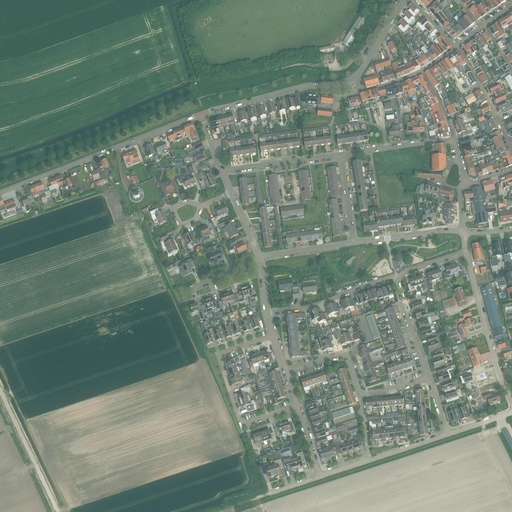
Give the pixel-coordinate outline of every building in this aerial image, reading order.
[(452,2),(451,0),(441,7),(443,10),(452,2)] [(472,0),(471,1),(472,1),(473,3),(476,6),(477,8),(483,17),(489,13),(483,5),(480,0),(472,0)] [(489,13),(493,10),(489,4),(488,5),(486,2),(487,2),(485,0),(482,0),(485,3),(483,5),(489,13)] [(485,0),(487,2),(486,2),(488,5),(489,4),(493,10),(496,8),(490,0),(485,0)] [(490,0),(496,8),(497,8),(500,5),(501,5),(497,0),(490,0)] [(441,7),(439,5),(437,2),(428,10),(429,10),(432,14),(436,19),(439,23),(440,23),(444,28),(449,24),(448,22),(448,21),(441,12),(443,10),(441,7)] [(473,8),(469,10),(472,14),(474,17),(477,21),(483,17),(477,8),(476,6),(473,3),(471,5),(473,8)] [(419,12),(412,4),(408,7),(410,9),(408,11),(413,17),(419,12)] [(464,9),(461,11),(463,14),(465,14),(466,16),(463,18),(470,27),(475,23),(468,14),(464,9)] [(415,19),(413,17),(408,11),(407,11),(404,14),(406,17),(403,19),(409,25),(415,19)] [(343,43),(344,44),(343,46),(344,46),(344,47),(348,49),(350,46),(358,34),(367,20),(360,16),(351,29),(343,43)] [(426,22),(427,22),(428,21),(424,17),(416,25),(423,32),(426,29),(430,33),(434,29),(428,23),(426,22)] [(454,18),(455,19),(457,22),(459,24),(464,31),(470,27),(463,18),(460,20),(457,17),(454,18)] [(412,30),(410,27),(402,19),(399,23),(401,25),(398,27),(403,33),(407,30),(410,32),(412,30)] [(507,25),(503,19),(498,23),(503,31),(505,35),(507,34),(505,30),(508,28),(506,25),(507,25)] [(450,26),(449,26),(457,36),(464,31),(459,24),(456,27),(455,26),(453,28),(452,26),(454,25),(452,22),(450,24),(450,26)] [(498,23),(494,26),(500,35),(498,36),(500,38),(505,35),(503,31),(498,23)] [(451,36),(453,38),(454,39),(457,36),(449,26),(449,25),(446,28),(447,30),(448,29),(449,30),(447,31),(448,32),(449,34),(451,36)] [(500,35),(494,26),(488,29),(493,36),(495,34),(498,39),(500,38),(498,36),(500,35)] [(436,30),(430,35),(431,36),(431,37),(432,38),(434,41),(436,39),(446,51),(451,47),(441,35),(438,38),(434,34),(437,32),(436,30)] [(491,44),(493,42),(491,40),(487,32),(481,35),(486,43),(489,41),(491,44)] [(431,36),(430,35),(428,37),(433,43),(434,42),(437,46),(436,47),(442,54),(446,51),(436,39),(434,41),(432,38),(431,37),(431,36)] [(486,43),(481,35),(476,39),(486,53),(488,51),(485,47),(488,45),(486,43)] [(480,56),(482,59),(482,60),(483,59),(483,58),(487,55),(476,39),(471,42),(477,52),(480,56)] [(437,58),(438,57),(432,50),(431,48),(430,48),(427,44),(423,40),(422,42),(428,50),(427,51),(428,52),(434,60),(437,58)] [(387,44),(391,51),(393,54),(397,52),(392,42),(387,44)] [(472,55),(475,53),(478,58),(480,56),(477,52),(471,42),(466,46),(472,55),(473,57),(474,57),(472,55)] [(331,46),(319,49),(320,54),(335,51),(333,44),(330,45),(331,46)] [(432,50),(438,57),(442,54),(436,47),(434,45),(430,48),(431,48),(432,50)] [(472,55),(466,46),(461,50),(466,58),(468,61),(470,60),(471,60),(474,65),(477,63),(475,60),(471,55),(472,55)] [(416,52),(418,56),(425,66),(429,63),(425,56),(422,52),(420,54),(416,47),(413,48),(416,52)] [(428,52),(427,51),(424,47),(421,49),(426,56),(425,56),(429,63),(434,60),(428,52)] [(449,58),(448,58),(458,73),(458,72),(468,88),(472,86),(477,83),(476,82),(473,77),(473,76),(472,74),(467,77),(466,75),(462,70),(464,69),(462,66),(466,64),(461,56),(459,52),(458,51),(449,58)] [(408,64),(404,65),(409,74),(415,71),(411,63),(409,59),(413,57),(411,54),(407,55),(409,58),(406,59),(408,64)] [(418,56),(414,59),(415,59),(416,61),(420,69),(425,66),(418,56)] [(458,73),(448,58),(445,61),(452,71),(453,70),(456,74),(458,73)] [(414,62),(411,63),(415,71),(420,69),(416,61),(415,59),(413,60),(414,62)] [(441,63),(449,75),(450,77),(453,76),(450,72),(452,71),(445,61),(441,63)] [(502,70),(497,72),(499,75),(500,76),(501,79),(506,76),(510,74),(508,70),(509,69),(506,64),(506,63),(505,62),(503,64),(502,62),(500,63),(504,72),(502,70)] [(398,68),(398,67),(396,63),(391,65),(396,75),(397,78),(397,79),(409,74),(404,65),(398,68)] [(437,66),(445,78),(449,75),(441,63),(437,66)] [(445,79),(445,78),(437,66),(434,68),(439,76),(440,75),(443,79),(444,78),(444,79),(445,79)] [(434,68),(430,70),(439,83),(440,83),(439,82),(440,81),(438,79),(439,79),(437,77),(439,76),(434,68)] [(392,70),(386,72),(389,81),(395,79),(397,78),(396,75),(394,76),(392,70)] [(430,70),(425,74),(434,88),(437,86),(440,91),(441,90),(445,96),(442,98),(444,101),(446,106),(452,104),(449,98),(447,95),(442,88),(439,83),(430,70)] [(379,80),(381,84),(383,83),(389,81),(386,72),(380,74),(382,80),(379,80)] [(484,74),(478,77),(482,84),(488,81),(484,74)] [(423,75),(418,77),(421,84),(418,85),(419,86),(419,87),(418,87),(418,89),(422,87),(421,86),(427,83),(425,79),(423,75)] [(379,85),(376,76),(364,79),(367,88),(379,85)] [(418,84),(418,85),(421,84),(418,77),(412,80),(414,86),(418,84)] [(412,80),(405,83),(405,84),(400,85),(402,93),(407,91),(407,92),(412,91),(413,93),(416,92),(414,86),(412,80)] [(493,93),(495,95),(501,93),(500,90),(501,90),(499,84),(501,83),(500,80),(496,82),(497,84),(489,88),(492,94),(493,93)] [(427,84),(427,83),(421,86),(422,87),(426,94),(425,95),(426,97),(433,93),(432,91),(429,87),(427,84)] [(399,84),(397,85),(386,88),(387,95),(387,96),(395,94),(396,96),(397,101),(404,99),(402,93),(399,84)] [(387,95),(386,88),(378,90),(380,97),(387,95)] [(478,98),(483,95),(480,89),(473,94),(476,100),(478,98)] [(378,90),(372,91),(374,99),(375,104),(381,103),(380,97),(378,90)] [(375,104),(374,99),(372,91),(366,93),(370,108),(376,107),(375,104)] [(365,110),(370,108),(366,93),(360,95),(363,105),(364,105),(365,110)] [(435,98),(433,93),(426,97),(424,98),(427,103),(427,102),(435,98)] [(455,95),(459,102),(463,99),(459,93),(455,95)] [(501,93),(495,95),(496,98),(494,99),(497,104),(506,100),(503,94),(502,95),(501,93)] [(464,98),(469,106),(477,101),(472,94),(464,98)] [(303,96),(303,103),(306,103),(306,104),(313,105),(313,106),(316,106),(316,105),(317,105),(318,96),(307,95),(307,96),(303,96)] [(478,98),(476,100),(478,102),(480,101),(482,105),(487,102),(483,95),(478,98)] [(356,97),(355,97),(348,99),(350,107),(361,105),(358,97),(356,97)] [(289,109),(295,107),(295,108),(300,107),(298,98),(293,100),(293,99),(286,100),(289,109)] [(438,103),(435,98),(427,102),(427,103),(428,105),(430,104),(431,106),(438,103)] [(277,103),(279,111),(286,110),(283,101),(280,102),(280,101),(278,102),(277,103)] [(511,108),(508,101),(497,106),(500,111),(502,110),(503,114),(511,109),(511,108)] [(430,117),(431,117),(442,113),(438,103),(431,106),(433,111),(430,113),(430,114),(429,115),(430,116),(430,117)] [(267,106),(269,114),(276,112),(274,104),(267,106)] [(454,104),(447,107),(446,107),(450,114),(449,114),(450,116),(459,112),(454,104)] [(480,109),(479,110),(476,111),(478,115),(482,113),(482,115),(490,111),(488,105),(480,109)] [(260,117),(266,115),(264,106),(257,108),(260,117)] [(248,111),(250,119),(257,118),(254,109),(251,110),(251,109),(249,110),(248,111)] [(238,113),(240,122),(247,120),(245,112),(238,113)] [(454,122),(456,128),(465,125),(464,122),(468,120),(466,114),(456,117),(457,121),(454,122)] [(435,125),(428,128),(430,132),(429,132),(434,131),(439,129),(446,127),(445,122),(443,117),(435,120),(433,120),(435,125)] [(479,122),(477,123),(479,126),(484,124),(485,123),(487,123),(490,131),(497,129),(493,119),(490,121),(489,118),(485,120),(484,120),(479,122)] [(408,122),(405,122),(405,124),(407,124),(408,132),(407,132),(419,132),(424,131),(423,123),(419,123),(419,121),(414,122),(411,122),(412,124),(408,124),(408,122)] [(192,124),(184,127),(186,134),(187,135),(190,134),(192,139),(197,137),(195,132),(196,132),(192,124)] [(393,129),(389,130),(390,137),(401,136),(400,131),(403,130),(402,124),(399,125),(399,126),(392,127),(393,129)] [(466,129),(465,125),(456,128),(458,135),(462,133),(463,137),(473,134),(470,127),(466,129)] [(184,127),(173,131),(173,133),(176,138),(177,141),(180,140),(179,137),(186,134),(184,127)] [(491,134),(494,139),(501,136),(498,131),(492,134),(491,134)] [(323,134),(324,138),(324,145),(331,144),(330,137),(327,138),(326,133),(323,134)] [(493,140),(495,145),(503,141),(501,136),(494,139),(493,140)] [(497,150),(505,147),(503,141),(495,145),(497,150)] [(164,142),(155,146),(157,153),(163,151),(167,149),(164,142)] [(151,144),(144,147),(148,157),(155,154),(151,144)] [(445,144),(431,145),(432,151),(438,151),(438,154),(437,154),(437,156),(446,155),(445,144)] [(475,149),(471,151),(463,153),(464,159),(471,157),(471,154),(476,152),(475,149)] [(140,159),(136,150),(123,156),(125,161),(129,159),(130,162),(131,162),(133,165),(140,162),(139,159),(140,159)] [(206,158),(204,151),(196,154),(195,152),(194,152),(189,154),(188,154),(190,159),(193,158),(195,163),(191,165),(193,167),(196,166),(200,164),(199,161),(206,158)] [(501,160),(502,160),(509,157),(507,151),(500,154),(498,155),(500,160),(501,160)] [(446,155),(437,156),(432,156),(432,168),(430,168),(430,172),(446,171),(446,155)] [(477,155),(471,157),(464,159),(466,164),(473,162),(472,159),(478,157),(477,155)] [(488,158),(493,171),(498,169),(495,160),(492,161),(490,157),(488,158)] [(503,164),(498,166),(499,169),(500,170),(504,169),(506,168),(511,165),(511,163),(509,157),(502,160),(501,160),(503,164)] [(485,165),(488,173),(493,171),(488,158),(486,159),(488,164),(485,165)] [(100,169),(100,168),(104,167),(105,172),(111,170),(107,159),(105,160),(104,160),(103,160),(103,161),(101,161),(102,162),(98,164),(100,169)] [(481,170),(483,175),(488,173),(485,165),(485,164),(484,164),(483,160),(480,161),(482,166),(480,167),(480,169),(481,170)] [(476,162),(466,165),(467,170),(475,168),(474,165),(477,164),(476,162)] [(475,168),(467,170),(469,176),(476,174),(475,170),(480,169),(480,167),(479,167),(476,168),(475,168)] [(327,169),(328,176),(337,175),(336,168),(327,169)] [(94,181),(101,178),(98,170),(91,173),(94,181)] [(298,172),(299,180),(308,178),(307,171),(298,172)] [(205,172),(198,176),(200,179),(203,177),(208,189),(216,185),(211,174),(207,176),(205,172)] [(142,173),(135,176),(137,182),(144,179),(142,173)] [(268,176),(269,183),(278,182),(277,175),(268,176)] [(328,176),(329,183),(338,182),(337,175),(328,176)] [(62,176),(61,176),(56,178),(58,184),(63,182),(65,188),(69,187),(73,186),(70,178),(66,180),(64,181),(62,176)] [(186,188),(195,183),(192,176),(186,179),(185,176),(178,179),(181,185),(184,184),(186,188)] [(58,184),(56,178),(50,180),(52,186),(48,187),(50,191),(59,187),(58,184)] [(299,180),(300,187),(309,186),(308,178),(299,180)] [(509,192),(510,189),(508,185),(505,178),(500,180),(501,184),(500,184),(502,187),(503,187),(504,189),(506,188),(508,192),(509,192)] [(174,193),(178,191),(172,179),(164,183),(166,187),(162,189),(165,197),(171,194),(170,193),(173,192),(174,193)] [(483,184),(483,187),(485,192),(484,193),(485,198),(488,197),(487,192),(490,191),(491,193),(495,192),(496,196),(498,195),(498,185),(494,186),(492,181),(488,183),(483,184)] [(269,183),(270,191),(279,189),(278,182),(269,183)] [(329,183),(330,190),(339,189),(338,182),(329,183)] [(425,191),(439,195),(441,188),(434,186),(435,184),(427,182),(425,191)] [(43,183),(36,185),(39,192),(41,191),(44,197),(45,196),(46,199),(52,197),(50,192),(46,193),(43,183)] [(39,193),(36,185),(30,188),(32,194),(33,194),(34,198),(40,195),(39,193)] [(300,187),(301,194),(310,193),(309,186),(300,187)] [(441,188),(439,195),(438,200),(440,201),(442,196),(450,198),(449,201),(452,202),(454,196),(451,196),(452,191),(441,188)] [(473,207),(472,207),(473,216),(476,215),(478,225),(488,223),(485,207),(484,207),(481,188),(472,189),(472,192),(464,194),(465,196),(464,196),(464,197),(465,197),(466,203),(472,202),(473,207)] [(270,191),(271,198),(279,197),(279,189),(270,191)] [(339,189),(330,190),(331,198),(340,196),(339,189)] [(141,195),(140,194),(139,192),(137,191),(135,192),(134,192),(133,194),(132,196),(133,197),(134,199),(135,199),(136,200),(138,199),(139,198),(140,197),(141,195)] [(302,201),(306,201),(311,200),(310,193),(301,194),(302,201)] [(24,205),(34,201),(32,195),(22,199),(24,205)] [(272,205),(280,204),(279,197),(271,198),(272,205)] [(2,199),(0,199),(0,212),(6,210),(7,211),(17,207),(14,200),(4,204),(2,199)] [(328,201),(329,208),(338,207),(337,200),(328,201)] [(444,207),(444,214),(453,214),(453,212),(454,212),(453,206),(452,206),(451,203),(445,204),(445,207),(444,207)] [(225,205),(216,209),(219,216),(228,212),(225,205)] [(303,206),(295,207),(296,216),(304,215),(303,206)] [(289,216),(296,216),(295,207),(288,208),(289,216)] [(330,215),(339,214),(338,207),(329,208),(330,215)] [(282,217),(289,216),(288,208),(281,209),(282,217)] [(160,213),(158,209),(150,212),(151,216),(153,220),(157,219),(160,225),(167,221),(165,216),(164,216),(164,215),(162,211),(160,213)] [(430,211),(422,212),(423,224),(431,223),(431,218),(434,218),(434,212),(430,212),(430,211)] [(413,217),(408,217),(410,226),(416,225),(415,216),(415,213),(412,214),(413,217)] [(331,223),(340,221),(339,214),(330,215),(331,223)] [(444,214),(444,222),(446,222),(446,224),(453,224),(452,221),(454,221),(454,215),(453,215),(453,214),(444,214)] [(401,217),(402,224),(403,227),(410,226),(408,217),(404,218),(403,215),(401,215),(401,217)] [(377,228),(376,220),(376,219),(374,219),(374,222),(370,223),(371,231),(378,230),(378,228),(377,228)] [(333,230),(341,228),(340,221),(331,223),(333,230)] [(364,232),(371,231),(370,223),(365,224),(365,221),(363,221),(363,224),(364,232)] [(226,228),(224,229),(226,233),(228,232),(230,238),(238,235),(233,223),(226,227),(226,228)] [(210,239),(215,237),(212,230),(209,231),(207,226),(199,229),(203,238),(209,236),(210,239)] [(314,230),(314,231),(316,240),(323,239),(322,230),(321,227),(319,228),(319,229),(314,230)] [(334,237),(342,236),(341,228),(333,230),(334,237)] [(316,240),(314,231),(307,232),(309,241),(316,240)] [(192,246),(197,244),(192,232),(184,236),(184,238),(188,245),(191,244),(192,246)] [(301,242),(309,241),(307,232),(300,233),(301,242)] [(300,233),(293,234),(294,243),(301,242),(300,233)] [(286,235),(287,244),(288,244),(294,243),(293,234),(286,235)] [(169,254),(178,250),(173,240),(165,243),(169,254)] [(236,242),(230,245),(226,246),(229,252),(237,249),(239,254),(247,250),(243,243),(237,245),(236,242)] [(506,255),(503,255),(505,262),(510,261),(509,254),(511,253),(511,248),(511,242),(504,243),(506,255)] [(474,253),(482,251),(480,245),(481,245),(481,243),(472,245),(474,253)] [(494,257),(491,257),(493,267),(498,266),(497,256),(500,256),(498,244),(492,245),(494,257)] [(218,250),(219,252),(209,256),(213,264),(222,259),(221,256),(225,255),(222,248),(222,249),(219,250),(218,250),(219,250),(218,250)] [(482,251),(474,253),(475,261),(483,260),(482,251)] [(190,269),(194,267),(191,260),(185,262),(187,265),(180,268),(183,277),(189,274),(192,273),(190,269)] [(458,265),(451,267),(454,274),(458,273),(458,275),(464,273),(462,268),(459,269),(458,265)] [(454,274),(451,267),(445,269),(446,273),(444,273),(446,279),(451,277),(450,275),(454,274)] [(440,271),(433,273),(436,280),(440,279),(441,281),(446,279),(444,273),(441,274),(440,271)] [(429,278),(426,279),(429,288),(430,291),(433,290),(432,287),(433,285),(433,283),(432,281),(436,280),(433,273),(427,275),(429,278)] [(503,275),(495,277),(496,281),(497,281),(498,282),(499,282),(500,287),(506,285),(503,275)] [(422,276),(416,279),(418,286),(422,285),(424,290),(429,288),(426,279),(423,280),(422,276)] [(414,287),(418,286),(416,279),(409,281),(411,284),(408,285),(410,291),(415,289),(414,287)] [(292,293),(293,299),(299,298),(298,292),(297,284),(297,285),(292,285),(292,282),(292,280),(278,282),(280,291),(281,291),(293,290),(293,293),(292,293)] [(297,284),(298,292),(303,292),(304,294),(317,292),(316,283),(303,285),(302,284),(298,284),(297,284)] [(388,297),(385,288),(383,289),(381,284),(379,285),(383,298),(388,297)] [(258,300),(255,290),(252,291),(250,286),(244,288),(247,297),(251,296),(252,299),(254,298),(255,301),(258,300)] [(373,291),(371,286),(369,286),(373,300),(378,299),(376,291),(375,290),(373,291)] [(484,299),(493,296),(491,287),(481,290),(484,299)] [(240,295),(237,296),(239,303),(242,302),(245,301),(244,298),(247,297),(244,288),(238,290),(240,295)] [(454,291),(460,307),(467,304),(465,297),(461,288),(454,291)] [(364,303),(368,302),(366,293),(363,294),(361,289),(359,290),(364,303)] [(234,305),(239,303),(237,296),(234,297),(232,292),(226,294),(229,303),(233,302),(234,305)] [(229,303),(226,294),(220,296),(222,301),(219,302),(221,309),(227,307),(226,304),(229,303)] [(484,299),(487,309),(496,306),(493,296),(484,299)] [(414,310),(420,308),(423,307),(421,301),(425,300),(424,297),(417,299),(418,301),(412,303),(414,310)] [(211,298),(208,299),(211,309),(212,312),(217,310),(220,309),(218,302),(215,303),(213,298),(211,299),(211,298)] [(353,304),(352,298),(346,300),(349,308),(354,307),(355,310),(358,309),(356,303),(353,304)] [(204,306),(202,307),(204,314),(207,313),(212,312),(211,309),(208,299),(205,300),(205,301),(203,302),(204,306)] [(340,309),(342,315),(346,314),(344,310),(349,308),(346,300),(341,302),(343,308),(340,309)] [(196,304),(190,306),(192,314),(199,311),(196,304)] [(336,304),(330,305),(333,314),(338,312),(339,316),(342,315),(340,309),(338,309),(336,304)] [(330,305),(325,307),(327,313),(324,314),(326,320),(330,319),(328,315),(333,314),(330,305)] [(421,310),(415,312),(417,319),(423,317),(426,316),(425,312),(426,312),(427,310),(427,309),(428,309),(427,305),(423,307),(420,308),(421,310)] [(487,309),(490,321),(500,319),(496,306),(487,309)] [(388,317),(396,314),(393,308),(385,310),(382,311),(377,313),(378,315),(383,314),(386,313),(388,317)] [(320,309),(315,311),(318,323),(326,320),(324,314),(322,315),(320,309)] [(315,311),(309,312),(311,318),(308,319),(311,325),(318,323),(315,311)] [(458,319),(459,322),(465,320),(464,319),(471,317),(469,311),(462,314),(463,318),(458,319)] [(250,320),(251,323),(253,329),(259,327),(257,321),(260,320),(258,313),(255,315),(252,316),(253,319),(250,320)] [(307,356),(310,356),(310,351),(301,352),(301,353),(300,353),(299,347),(301,346),(301,345),(299,345),(298,342),(300,341),(300,340),(298,340),(298,337),(300,336),(300,335),(298,335),(297,332),(299,332),(299,330),(297,330),(297,327),(299,327),(299,325),(297,325),(296,319),(297,319),(306,319),(305,314),(303,314),(303,315),(302,315),(302,314),(286,316),(291,358),(306,356),(307,355),(307,356)] [(398,321),(396,314),(388,317),(389,321),(386,322),(387,324),(398,321)] [(424,319),(418,321),(420,328),(423,326),(426,326),(429,325),(427,319),(429,318),(431,318),(430,314),(426,316),(423,317),(424,319)] [(248,324),(251,323),(250,320),(249,316),(246,318),(244,319),(243,320),(244,322),(241,323),(242,326),(244,332),(250,330),(248,324)] [(465,324),(458,326),(462,339),(468,337),(465,328),(466,328),(474,325),(472,319),(464,322),(465,324)] [(490,321),(492,330),(502,327),(500,319),(490,321)] [(239,327),(242,326),(241,323),(240,320),(237,321),(231,323),(232,326),(233,329),(235,335),(241,333),(239,327)] [(400,327),(398,321),(387,324),(387,327),(390,326),(392,330),(400,327)] [(223,329),(224,332),(226,338),(232,336),(230,330),(233,329),(232,326),(231,323),(227,324),(229,327),(223,329)] [(424,329),(421,330),(423,337),(428,335),(429,336),(435,334),(434,329),(432,330),(431,328),(434,327),(435,327),(433,323),(431,324),(429,325),(426,326),(423,326),(424,329)] [(221,333),(224,332),(223,329),(222,326),(218,327),(216,328),(217,331),(214,332),(213,332),(214,335),(216,341),(223,339),(221,333)] [(390,335),(387,336),(388,338),(391,337),(402,334),(400,327),(392,330),(393,334),(390,335)] [(492,330),(494,338),(504,335),(502,327),(492,330)] [(213,332),(214,332),(212,329),(209,330),(210,333),(204,335),(207,344),(213,342),(211,336),(214,335),(213,332)] [(347,343),(352,342),(350,336),(353,335),(351,329),(348,330),(349,334),(344,335),(347,343)] [(339,339),(341,345),(347,343),(344,335),(343,331),(334,334),(336,340),(339,339)] [(391,337),(388,338),(388,341),(392,339),(395,338),(396,343),(404,340),(402,334),(391,337)] [(328,350),(333,348),(331,342),(334,341),(332,335),(328,336),(330,340),(325,341),(328,350)] [(427,345),(430,352),(439,348),(437,340),(436,336),(427,340),(429,345),(427,345)] [(321,339),(316,340),(318,347),(319,350),(322,349),(322,352),(328,350),(325,341),(324,339),(322,340),(321,339)] [(404,340),(396,343),(398,347),(395,348),(395,350),(398,349),(406,347),(404,340)] [(504,344),(504,341),(496,344),(499,350),(502,349),(503,351),(504,351),(505,352),(503,353),(504,357),(511,355),(510,351),(509,349),(510,348),(508,342),(504,344)] [(359,351),(360,355),(370,351),(370,349),(367,350),(366,345),(359,347),(360,351),(359,351)] [(477,348),(469,351),(474,368),(482,365),(477,348)] [(267,351),(261,353),(264,361),(269,359),(270,362),(273,361),(271,354),(268,355),(267,351)] [(370,351),(360,355),(361,359),(363,358),(364,361),(370,359),(369,354),(371,353),(371,352),(370,351)] [(265,365),(264,361),(261,353),(255,355),(258,363),(261,362),(262,366),(265,365)] [(433,361),(435,368),(445,365),(442,356),(443,356),(442,353),(432,356),(434,361),(433,361)] [(253,365),(258,363),(255,355),(250,357),(251,360),(248,361),(251,369),(254,368),(253,365)] [(226,365),(227,370),(236,367),(235,364),(240,362),(238,357),(228,361),(229,364),(226,365)] [(403,359),(404,361),(407,369),(413,367),(410,357),(403,359)] [(372,364),(370,359),(364,361),(365,365),(363,365),(365,369),(375,365),(375,364),(372,364)] [(397,360),(401,371),(407,369),(404,361),(401,362),(400,359),(397,360)] [(396,364),(392,365),(395,373),(401,371),(397,360),(395,361),(396,364)] [(375,365),(365,369),(366,373),(367,372),(369,376),(375,373),(373,368),(376,367),(375,365)] [(389,375),(395,373),(392,365),(386,367),(389,375)] [(227,370),(229,375),(238,372),(236,367),(227,370)] [(438,376),(440,382),(450,379),(447,371),(448,370),(447,367),(437,370),(439,375),(438,376)] [(339,378),(347,375),(345,369),(337,372),(339,378)] [(493,384),(488,371),(480,373),(485,387),(493,384)] [(229,375),(231,380),(240,377),(238,372),(229,375)] [(269,374),(270,377),(266,378),(267,381),(271,380),(271,379),(278,377),(277,372),(269,374)] [(324,373),(318,375),(321,383),(327,381),(324,373)] [(377,379),(375,373),(369,376),(370,379),(368,379),(370,383),(380,380),(379,378),(377,379)] [(463,384),(464,384),(474,381),(471,373),(462,376),(462,377),(460,377),(463,384)] [(318,375),(313,377),(315,385),(321,383),(318,375)] [(347,375),(339,378),(341,383),(349,381),(347,375)] [(241,380),(240,377),(231,380),(233,386),(237,384),(238,387),(245,385),(243,379),(241,380)] [(267,381),(266,381),(267,386),(269,386),(272,385),(280,382),(278,377),(271,379),(271,380),(267,381)] [(313,377),(307,379),(309,387),(315,385),(313,377)] [(301,381),(304,389),(309,387),(307,379),(301,381)] [(349,381),(341,383),(343,389),(351,386),(349,381)] [(446,393),(455,390),(456,390),(455,387),(454,387),(451,381),(442,384),(443,388),(442,388),(443,391),(445,390),(446,393)] [(271,391),(274,390),(282,387),(280,382),(272,385),(269,386),(271,391)] [(238,396),(240,402),(250,399),(249,396),(252,395),(249,386),(242,388),(244,394),(238,396)] [(351,386),(343,389),(345,395),(353,392),(351,386)] [(273,396),(276,395),(284,392),(282,387),(274,390),(271,391),(270,391),(271,394),(272,394),(273,396)] [(455,390),(446,393),(445,394),(446,397),(445,398),(446,401),(448,400),(449,403),(459,399),(458,396),(457,397),(455,390)] [(276,395),(277,398),(272,399),(274,405),(278,404),(278,403),(284,402),(283,398),(285,398),(284,392),(276,395)] [(353,392),(345,395),(347,400),(354,398),(353,392)] [(490,393),(483,395),(485,400),(488,399),(490,405),(501,401),(498,394),(491,396),(490,393)] [(354,398),(347,400),(348,406),(351,405),(356,404),(354,398)] [(251,402),(250,399),(240,402),(242,408),(246,406),(247,407),(248,407),(249,407),(250,412),(257,410),(254,401),(251,402)] [(306,404),(308,410),(317,407),(315,401),(306,404)] [(464,408),(458,410),(460,419),(461,420),(465,419),(465,420),(468,419),(467,416),(470,415),(467,405),(464,407),(464,408)] [(308,410),(310,416),(319,413),(317,407),(308,410)] [(458,410),(457,409),(454,410),(454,411),(448,414),(451,423),(455,422),(456,423),(458,422),(457,420),(460,419),(458,410)] [(310,416),(312,421),(320,419),(319,413),(310,416)] [(320,419),(312,421),(314,427),(322,424),(320,419)] [(288,422),(283,424),(286,433),(290,431),(290,433),(295,432),(292,423),(289,424),(288,422)] [(287,436),(286,433),(283,424),(277,426),(278,428),(275,429),(278,438),(283,436),(283,437),(287,436)] [(314,427),(316,433),(324,430),(322,424),(314,427)] [(405,435),(407,435),(406,428),(401,428),(401,424),(398,425),(398,427),(399,429),(400,438),(405,437),(405,435)] [(369,428),(369,432),(370,439),(372,439),(373,441),(378,440),(377,431),(372,431),(372,427),(369,428)] [(324,430),(316,433),(318,439),(326,436),(325,433),(329,432),(328,429),(324,430)] [(269,430),(264,432),(267,441),(270,440),(271,444),(277,441),(274,433),(274,434),(271,435),(269,430)] [(511,442),(506,430),(501,432),(511,453),(511,442)] [(267,441),(264,432),(258,434),(261,443),(262,446),(265,446),(264,442),(267,441)] [(261,443),(258,434),(253,436),(254,441),(251,442),(253,449),(259,447),(258,444),(261,443)] [(351,442),(354,451),(360,449),(358,444),(362,443),(359,436),(353,438),(354,441),(351,442)] [(348,443),(345,444),(348,453),(354,451),(351,442),(350,438),(347,439),(348,443)] [(342,455),(348,453),(345,444),(342,445),(341,442),(335,444),(338,452),(341,451),(342,455)] [(325,448),(328,459),(331,458),(331,457),(334,456),(333,453),(336,452),(334,445),(331,446),(332,449),(329,450),(328,447),(325,448)] [(328,459),(325,448),(322,449),(323,452),(320,453),(322,460),(325,459),(326,460),(328,459)] [(294,459),(297,468),(303,466),(301,461),(305,460),(302,452),(296,454),(297,458),(294,459)] [(297,468),(294,459),(291,460),(289,456),(284,458),(286,466),(289,465),(291,470),(297,468)] [(272,466),(275,476),(281,473),(279,468),(283,467),(281,459),(274,462),(275,465),(272,466)] [(275,476),(272,466),(269,467),(267,464),(261,466),(263,474),(267,472),(269,478),(275,476)]
